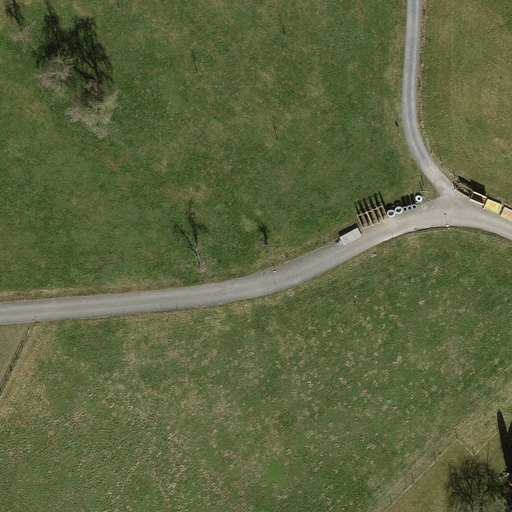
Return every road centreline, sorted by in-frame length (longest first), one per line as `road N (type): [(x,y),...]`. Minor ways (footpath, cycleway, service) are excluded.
road 1 (residential): [(0,313),(238,290),(435,211),(511,226)]
road 2 (track): [(476,213),(437,176),(411,135),(414,0)]
